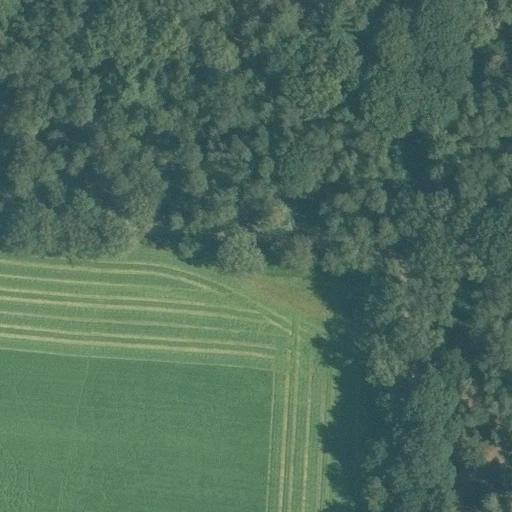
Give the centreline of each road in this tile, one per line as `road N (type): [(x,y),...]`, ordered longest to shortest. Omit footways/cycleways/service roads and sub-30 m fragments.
road 1 (track): [(413,255),(0,217)]
road 2 (track): [(402,511),(413,255)]
